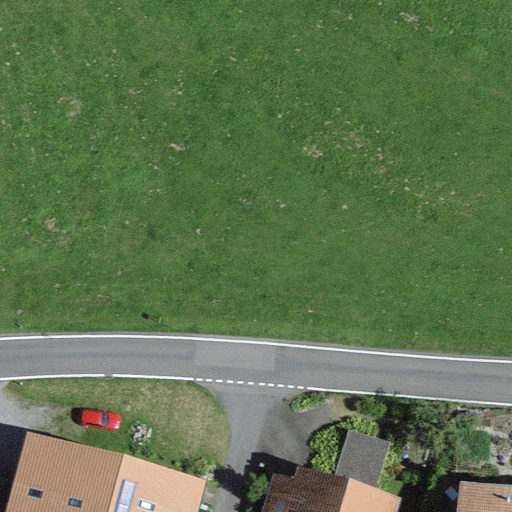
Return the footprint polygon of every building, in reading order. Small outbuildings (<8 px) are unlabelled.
[(383,475),(396,433),(355,421),(342,463),(383,475)] [(0,468),(0,511),(104,511),(120,455),(29,431),(18,473),(0,468)] [(201,511),(210,479),(120,455),(104,511),(201,511)] [(299,463),(296,473),(276,467),(263,511),(403,511),(400,511),(405,494),(299,463)] [(511,511),(511,484),(464,480),(460,511),(511,511)]
